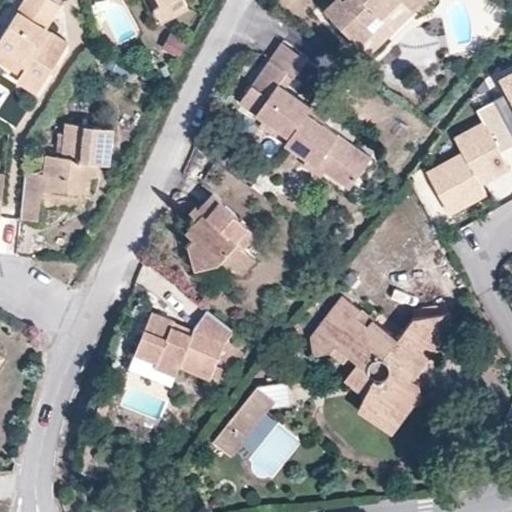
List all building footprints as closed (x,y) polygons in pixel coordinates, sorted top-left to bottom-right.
[(45,29),(60,5),(59,4),(52,0),(23,0),(0,38),(0,48),(26,65),(21,74),(17,79),(37,92),(68,43),(45,29)] [(159,0),(160,1),(154,4),(161,18),(187,4),(184,0),(159,0)] [(365,51),(418,0),(327,0),(322,6),(365,51)] [(179,57),(188,43),(170,33),(162,48),(179,57)] [(308,103),(282,85),(276,80),(283,70),(289,75),(303,56),(279,39),(238,99),(261,115),(287,133),(308,103)] [(26,65),(0,48),(0,61),(21,74),(26,65)] [(475,106),(481,119),(496,148),(511,140),(511,61),(497,69),(507,89),(475,106)] [(282,85),(289,75),(283,70),(276,80),(282,85)] [(369,155),(320,120),(324,114),(308,103),(287,133),(282,140),(305,156),(322,168),(347,185),(369,155)] [(287,133),(261,115),(257,122),(282,140),(287,133)] [(107,160),(111,124),(64,119),(61,152),(45,151),(43,169),(24,167),(18,217),(39,219),(41,202),(42,187),(83,191),(85,191),(87,172),(89,158),(97,158),(107,160)] [(462,151),(425,170),(446,213),(485,194),(481,185),(478,179),(484,176),(487,182),(508,172),(496,148),(481,119),(453,133),(462,151)] [(322,168),(305,156),(300,162),(317,174),(322,168)] [(96,173),(97,158),(89,158),(87,172),(96,173)] [(481,185),(487,182),(484,176),(478,179),(481,185)] [(81,206),(83,191),(42,187),(41,202),(81,206)] [(254,227),(211,188),(197,202),(202,207),(195,214),(185,226),(192,232),(186,238),(193,262),(218,255),(226,262),(240,267),(253,253),(241,241),(254,227)] [(202,207),(197,202),(194,199),(187,207),(195,214),(202,207)] [(409,361),(407,347),(425,346),(428,346),(451,338),(447,308),(410,313),(394,333),(340,292),(309,332),(311,342),(330,339),(346,351),(354,358),(364,365),(364,366),(365,368),(366,370),(367,371),(368,373),(370,374),(362,390),(355,405),(388,428),(409,399),(417,399),(415,381),(408,376),(406,375),(408,368),(409,361)] [(208,374),(223,337),(232,325),(205,305),(191,323),(188,330),(186,335),(167,327),(169,322),(172,316),(149,307),(133,347),(155,357),(153,361),(174,370),(177,361),(208,374)] [(188,330),(169,322),(167,327),(186,335),(188,330)] [(41,349),(40,340),(36,336),(29,343),(37,352),(41,349)] [(346,351),(330,339),(311,342),(312,349),(329,347),(342,357),(346,351)] [(408,376),(428,348),(425,346),(407,347),(409,361),(408,368),(406,375),(408,376)] [(155,357),(133,347),(129,357),(151,366),(153,361),(155,357)] [(367,371),(366,370),(365,368),(364,366),(364,365),(354,358),(342,374),(362,390),(370,374),(368,373),(367,371)] [(230,452),(268,405),(289,402),(286,379),(257,383),(213,438),(230,452)] [(104,419),(109,404),(101,401),(95,416),(104,419)]
